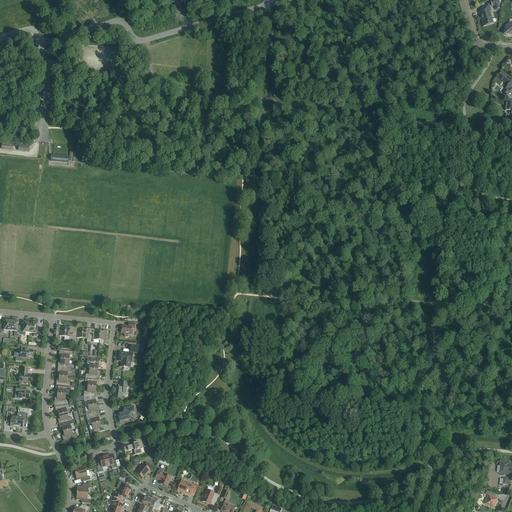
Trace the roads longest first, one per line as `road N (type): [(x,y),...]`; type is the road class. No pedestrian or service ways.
road 1 (unclassified): [(39,43),(114,21),(145,40),(284,0)]
road 2 (residential): [(64,461),(116,443),(104,407),(114,325),(52,318)]
